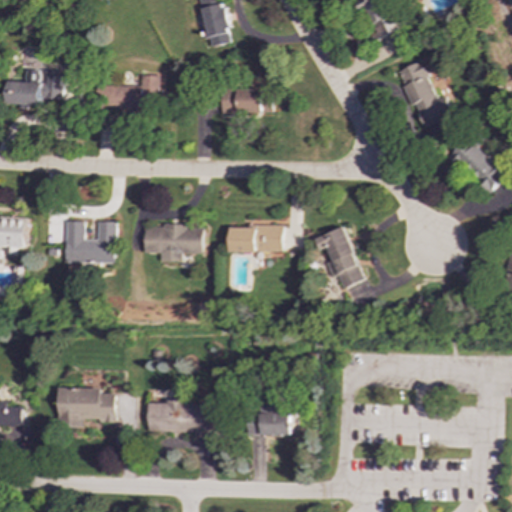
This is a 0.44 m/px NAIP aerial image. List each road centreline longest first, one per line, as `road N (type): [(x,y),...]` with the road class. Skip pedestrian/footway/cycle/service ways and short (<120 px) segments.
road 1 (residential): [(380,167),(225,172),(0,163)]
road 2 (residential): [(324,491),(0,484)]
road 3 (residential): [(437,246),(380,167),(286,0)]
